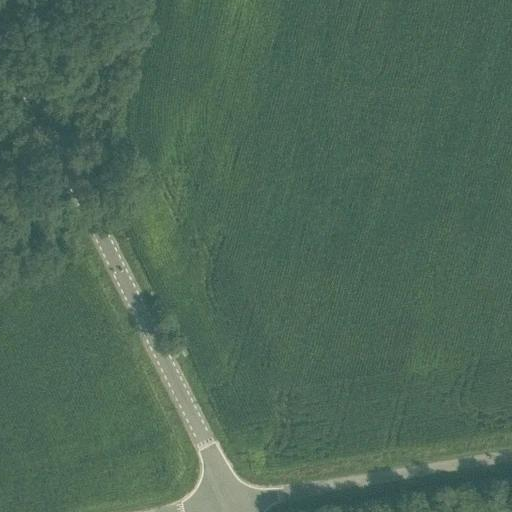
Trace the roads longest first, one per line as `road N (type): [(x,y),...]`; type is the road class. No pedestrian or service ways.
road 1 (unclassified): [(254,505),(0,19)]
road 2 (unclassified): [(511,460),(254,505)]
